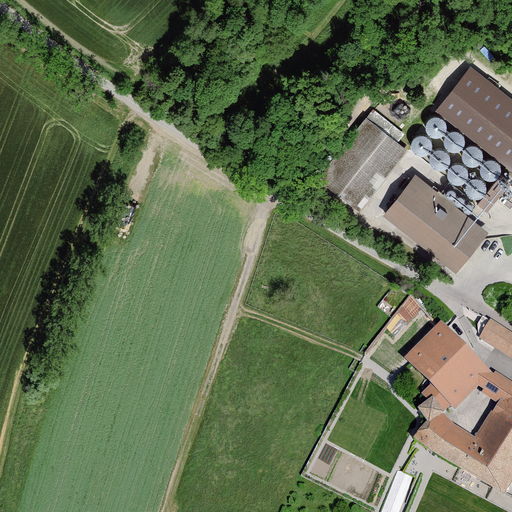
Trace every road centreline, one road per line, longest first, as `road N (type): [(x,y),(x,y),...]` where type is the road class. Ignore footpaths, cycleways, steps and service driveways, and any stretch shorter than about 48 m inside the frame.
road 1 (unclassified): [(0,3),(208,151),(511,328)]
road 2 (track): [(0,457),(18,384),(137,105)]
road 3 (track): [(233,308),(169,511)]
road 4 (track): [(208,151),(342,0)]
road 5 (track): [(362,358),(233,308)]
road 6 (track): [(271,189),(233,308)]
